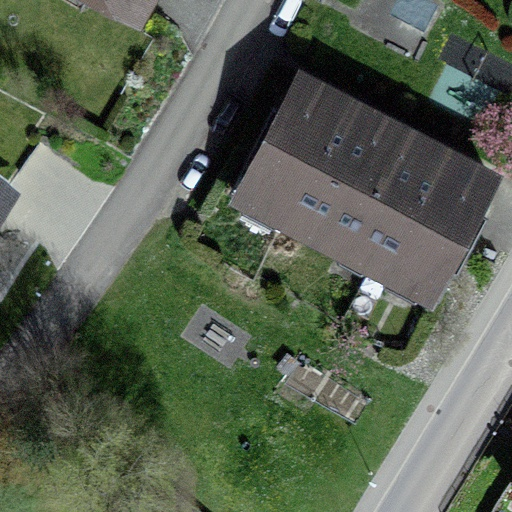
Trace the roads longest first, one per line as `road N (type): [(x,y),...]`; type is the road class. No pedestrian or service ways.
road 1 (residential): [(248,0),(0,392)]
road 2 (tertiary): [(409,511),(511,342)]
